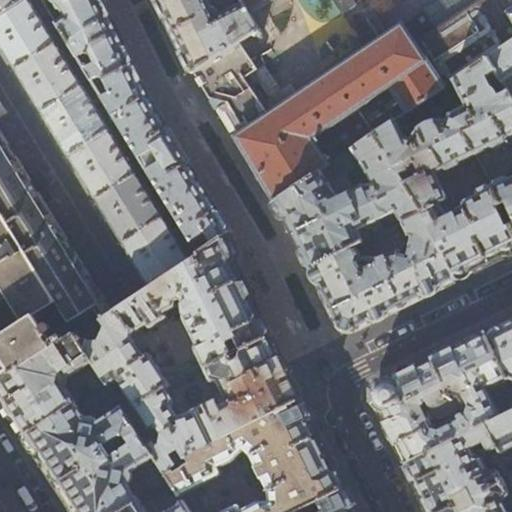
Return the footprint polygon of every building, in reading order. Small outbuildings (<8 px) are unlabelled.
[(28,0),(26,2),(0,17),(0,45),(14,69),(56,43),(29,0),(28,0)] [(0,0),(0,17),(26,2),(24,0),(0,0)] [(50,0),(51,1),(53,2),(55,2),(58,8),(60,7),(65,16),(55,22),(81,63),(88,58),(86,54),(90,52),(96,65),(86,71),(92,82),(99,78),(104,79),(133,66),(100,0),(50,0)] [(155,0),(183,57),(192,74),(250,35),(258,30),(248,14),(241,1),(221,12),(218,8),(212,5),(209,0),(155,0)] [(240,0),(241,1),(248,14),(273,0),(331,0),(342,16),(357,6),(353,0),(240,0)] [(511,0),(499,0),(502,4),(511,20),(511,0)] [(511,43),(511,20),(502,4),(422,56),(401,26),(384,38),(369,16),(352,27),(367,49),(235,138),(254,169),(275,202),(329,166),(311,140),(357,110),(390,88),(407,113),(453,83),(487,59),(511,43)] [(265,58),(250,35),(192,74),(209,102),(264,65),(265,58)] [(83,87),(56,43),(14,69),(28,91),(41,112),(83,87)] [(511,43),(487,59),(496,73),(502,83),(511,76),(511,43)] [(487,78),(496,73),(487,59),(453,83),(465,108),(467,107),(474,121),(469,124),(472,130),(465,134),(476,155),(511,137),(511,98),(508,92),(499,97),(499,96),(497,93),(495,91),(493,89),(491,87),(487,78)] [(133,66),(104,79),(112,94),(103,99),(146,169),(191,241),(206,233),(212,244),(229,233),(179,149),(149,99),(133,66)] [(83,87),(41,112),(56,136),(95,200),(136,175),(83,87)] [(396,121),(374,136),(422,214),(455,280),(489,264),(511,252),(511,231),(509,225),(506,227),(497,208),(501,205),(491,184),(488,186),(487,186),(486,186),(485,186),(483,186),(478,190),(477,190),(475,192),(475,193),(474,194),(474,196),(465,200),(464,201),(463,201),(462,203),(462,204),(461,205),(462,206),(457,208),(456,209),(455,210),(455,211),(454,211),(454,212),(454,213),(455,214),(447,218),(441,205),(445,203),(446,202),(447,201),(447,200),(447,199),(448,197),(447,196),(437,175),(476,155),(465,134),(472,130),(469,124),(474,121),(467,107),(465,108),(448,116),(446,123),(445,122),(441,122),(438,122),(436,122),(432,123),(428,124),(425,126),(420,130),(419,131),(416,134),(413,137),(411,140),(404,138),(396,121)] [(329,166),(374,136),(357,110),(311,140),(329,166)] [(0,130),(0,214),(55,305),(64,319),(65,319),(75,335),(90,325),(90,326),(99,320),(112,312),(0,130)] [(282,220),(283,220),(284,220),(285,220),(295,239),(309,268),(362,243),(357,232),(395,213),(402,224),(422,214),(374,136),(329,166),(275,202),(271,204),(278,217),(279,218),(279,219),(280,219),(281,220),(282,220)] [(136,175),(95,200),(118,237),(150,287),(191,261),(136,175)] [(492,184),(491,184),(501,205),(505,203),(511,217),(511,223),(509,225),(511,231),(511,178),(510,180),(509,179),(508,178),(506,177),(504,177),(503,177),(494,181),(493,182),(493,183),(492,184)] [(0,214),(0,287),(23,325),(55,305),(0,214)] [(455,280),(422,214),(402,224),(362,243),(309,268),(324,297),(338,326),(352,331),(416,299),(455,280)] [(108,386),(108,387),(118,381),(124,390),(115,396),(123,409),(127,415),(136,409),(165,389),(170,386),(203,370),(271,336),(253,300),(234,260),(236,259),(237,258),(238,257),(239,256),(239,255),(239,254),(239,253),(239,252),(238,251),(230,234),(229,233),(212,244),(199,253),(200,255),(191,261),(150,287),(112,312),(99,320),(104,327),(98,341),(95,334),(89,334),(87,353),(94,365),(108,386)] [(0,385),(61,345),(64,319),(55,305),(23,325),(0,339),(0,385)] [(511,319),(485,333),(507,379),(511,380),(511,319)] [(508,381),(507,379),(485,333),(430,360),(379,385),(374,399),(390,430),(406,464),(500,418),(487,391),(508,381)] [(76,336),(61,345),(0,385),(0,395),(11,412),(25,435),(75,405),(77,404),(69,393),(59,390),(62,377),(71,379),(94,365),(87,353),(76,336)] [(271,336),(203,370),(210,383),(218,385),(225,400),(218,403),(216,401),(189,414),(189,416),(178,419),(171,408),(173,402),(165,389),(136,409),(154,436),(153,441),(146,445),(155,459),(165,473),(172,469),(177,466),(171,456),(179,451),(185,461),(186,460),(302,399),(286,368),(271,336)] [(189,464),(175,473),(172,469),(165,473),(185,504),(190,511),(296,511),(345,488),(325,446),(302,399),(186,460),(189,464)] [(92,421),(90,422),(89,422),(87,423),(75,405),(25,435),(40,459),(73,510),(74,511),(124,511),(138,503),(129,487),(130,487),(131,486),(132,484),(133,483),(133,481),(133,480),(133,479),(133,477),(133,476),(132,474),(155,459),(146,445),(127,415),(123,409),(100,424),(99,423),(97,422),(94,421),(92,421)] [(511,511),(511,412),(500,418),(406,464),(429,511),(511,511)] [(357,511),(345,488),(296,511),(357,511)] [(146,511),(140,502),(138,503),(124,511),(190,511),(185,504),(172,511),(146,511)]
